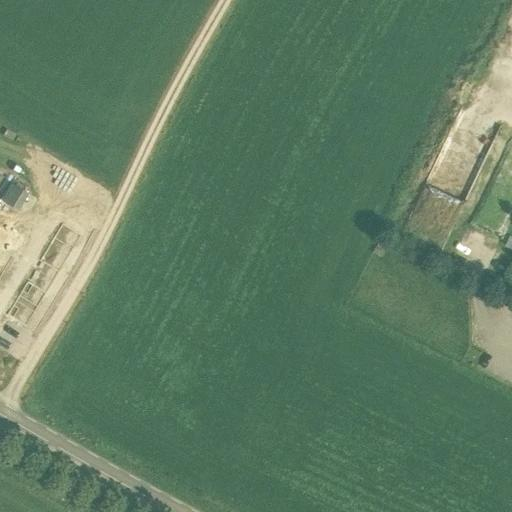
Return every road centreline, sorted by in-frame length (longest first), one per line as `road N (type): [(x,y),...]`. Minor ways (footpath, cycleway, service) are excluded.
road 1 (unknown): [(5,417),(92,272),(230,0)]
road 2 (tertiary): [(176,511),(0,414)]
